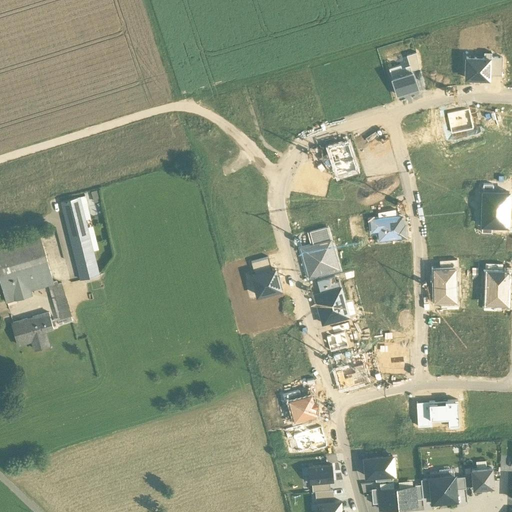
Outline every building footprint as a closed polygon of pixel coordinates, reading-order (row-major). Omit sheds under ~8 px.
[(409,65),(410,65),(411,70),(419,68),(416,52),(406,55),(409,65)] [(466,57),(465,78),(488,78),(488,75),(489,59),(491,59),(491,57),(491,52),(484,52),(484,58),(466,57)] [(491,59),(489,59),(488,75),(502,75),(502,57),(491,57),(491,59)] [(397,95),(417,88),(411,70),(410,65),(409,65),(401,67),(400,65),(389,68),(397,95)] [(311,99),(320,96),(315,82),(307,84),(311,99)] [(266,133),(270,137),(282,127),(311,118),(302,92),(288,96),(292,105),(275,116),(274,115),(262,118),(266,133)] [(470,107),(445,112),(450,133),(474,128),(470,107)] [(380,131),(363,136),(369,160),(377,158),(378,161),(388,159),(380,131)] [(342,142),(328,146),(330,151),(336,170),(342,169),(347,171),(356,168),(348,141),(342,143),(342,142)] [(330,172),(336,170),(330,151),(319,157),(329,171),(330,172)] [(319,156),(311,166),(324,177),(329,171),(319,157),(319,156)] [(307,164),(293,182),(307,192),(310,187),(317,193),(327,179),(324,177),(311,166),(307,164)] [(366,176),(368,182),(380,179),(378,173),(366,176)] [(375,186),(380,205),(394,202),(399,201),(395,182),(375,186)] [(234,196),(235,202),(253,197),(251,191),(234,196)] [(483,191),(482,208),(508,209),(509,192),(493,191),(483,191)] [(79,197),(60,201),(66,224),(85,219),(79,197)] [(237,214),(242,229),(261,224),(257,210),(260,210),(258,202),(255,203),(254,197),(253,197),(235,202),(230,204),(233,215),(237,214)] [(376,206),(378,212),(395,209),(394,202),(380,205),(376,206)] [(508,225),(508,209),(482,208),(482,225),(492,225),(508,225)] [(378,212),(378,219),(396,217),(395,209),(378,212)] [(378,219),(371,220),(372,231),(379,230),(380,239),(405,236),(404,225),(401,226),(401,221),(402,221),(402,216),(396,217),(378,219)] [(85,219),(66,224),(71,243),(90,238),(85,219)] [(265,237),(261,224),(242,229),(246,244),(241,245),(244,257),(268,250),(267,244),(270,244),(268,236),(265,237)] [(309,232),(313,245),(330,241),(327,227),(309,232)] [(90,238),(71,243),(75,262),(95,257),(90,238)] [(41,240),(0,251),(0,265),(17,261),(19,267),(47,259),(41,240)] [(338,268),(330,241),(313,245),(302,248),(304,258),(306,258),(310,276),(338,268)] [(249,256),(251,262),(268,257),(266,251),(249,256)] [(95,257),(75,262),(80,279),(98,274),(98,275),(99,274),(95,257)] [(251,262),(254,274),(272,270),(268,257),(251,262)] [(19,267),(0,272),(0,278),(7,301),(26,295),(25,290),(50,283),(54,282),(47,259),(19,267)] [(439,261),(439,269),(455,268),(457,268),(457,259),(439,261)] [(17,261),(0,265),(0,272),(19,267),(17,261)] [(486,271),(502,271),(502,263),(484,262),(484,271),(486,271)] [(434,269),(434,284),(455,284),(455,268),(439,269),(434,269)] [(251,275),(257,295),(283,288),(280,279),(277,280),(274,269),(272,270),(254,274),(251,275)] [(486,271),(486,286),(508,287),(508,271),(502,271),(486,271)] [(334,276),(317,280),(320,293),(340,288),(338,281),(335,281),(334,276)] [(58,283),(58,281),(54,282),(50,283),(55,303),(67,299),(63,282),(58,283)] [(105,282),(87,288),(90,296),(107,291),(105,282)] [(456,299),(455,284),(434,284),(435,300),(440,300),(456,300),(456,299)] [(507,303),(508,287),(486,286),(485,303),(501,303),(507,303)] [(345,304),(340,288),(320,293),(317,294),(322,312),(319,313),(322,324),(355,315),(352,302),(345,304)] [(67,299),(55,303),(57,309),(69,306),(67,299)] [(456,300),(440,300),(440,309),(458,308),(458,299),(456,299),(456,300)] [(501,311),(501,303),(485,303),(483,302),(483,310),(501,311)] [(69,306),(57,309),(60,318),(72,315),(69,306)] [(444,342),(469,343),(470,310),(450,309),(450,316),(435,316),(434,332),(445,332),(444,342)] [(49,312),(13,322),(19,344),(33,340),(34,340),(32,334),(41,331),(54,327),(49,312)] [(60,318),(58,319),(60,324),(73,320),(72,315),(60,318)] [(349,323),(332,327),(333,334),(344,331),(351,329),(349,323)] [(41,331),(32,334),(34,340),(33,340),(35,348),(45,345),(41,331)] [(348,346),(344,331),(333,334),(326,336),(330,351),(348,346)] [(398,352),(384,352),(384,366),(386,366),(386,373),(407,374),(408,353),(398,352)] [(365,353),(348,358),(350,367),(363,363),(367,362),(365,353)] [(369,381),(363,363),(350,367),(335,371),(340,389),(369,381)] [(282,395),(285,403),(289,401),(302,397),(299,390),(282,395)] [(289,401),(295,420),(316,413),(314,407),(316,407),(314,400),(313,401),(311,394),(302,397),(289,401)] [(475,418),(491,419),(492,398),(475,397),(475,403),(475,418)] [(508,398),(492,398),(491,419),(506,419),(507,419),(507,404),(508,398)] [(418,425),(431,425),(430,418),(446,418),(447,427),(458,427),(456,400),(416,402),(418,425)] [(287,439),(294,437),(306,434),(303,424),(294,426),(285,429),(287,439)] [(313,450),(326,446),(322,429),(306,434),(294,437),(298,452),(312,448),(313,450)] [(393,465),(392,457),(392,456),(364,458),(366,476),(375,475),(392,474),(391,466),(393,465)] [(309,467),(310,484),(312,483),(330,482),(334,482),(332,465),(309,467)] [(491,468),(472,469),(472,474),(473,487),(474,488),(493,486),(491,468)] [(432,501),(456,499),(455,489),(454,478),(454,475),(439,477),(439,471),(429,472),(430,478),(431,496),(432,501)] [(473,487),(472,474),(465,474),(465,477),(466,487),(473,487)] [(454,478),(455,489),(466,488),(466,487),(465,477),(454,478)] [(420,479),(421,484),(422,497),(431,496),(430,478),(420,479)] [(330,482),(312,483),(312,491),(315,491),(330,490),(330,482)] [(414,486),(396,488),(398,507),(416,506),(416,499),(414,486)] [(396,488),(378,490),(379,503),(380,509),(398,507),(396,488)] [(330,490),(315,491),(317,503),(333,501),(332,489),(330,490)] [(457,506),(466,506),(466,493),(462,493),(462,496),(457,496),(457,506)] [(333,501),(317,503),(317,511),(342,511),(343,508),(341,508),(340,501),(333,501)]
